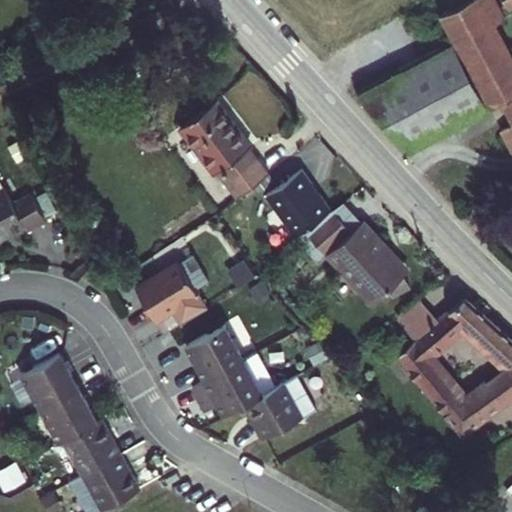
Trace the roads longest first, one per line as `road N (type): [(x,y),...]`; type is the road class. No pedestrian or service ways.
road 1 (secondary): [(226,0),(511,301)]
road 2 (residential): [(300,511),(167,433),(107,334),(78,303),(39,289),(0,292)]
road 3 (track): [(196,0),(0,93)]
